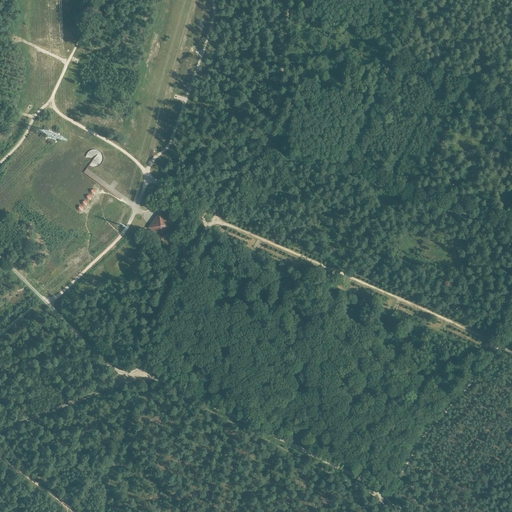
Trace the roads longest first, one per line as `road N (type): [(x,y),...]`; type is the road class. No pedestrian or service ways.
road 1 (track): [(212,219),(264,148),(511,228)]
road 2 (track): [(499,345),(212,219)]
road 3 (track): [(385,504),(371,485),(137,370)]
road 4 (track): [(146,173),(122,233),(48,305)]
road 5 (track): [(137,370),(208,224)]
road 6 (track): [(288,0),(277,113),(264,148)]
road 7 (track): [(131,379),(0,431)]
road 8 (track): [(47,103),(146,173)]
